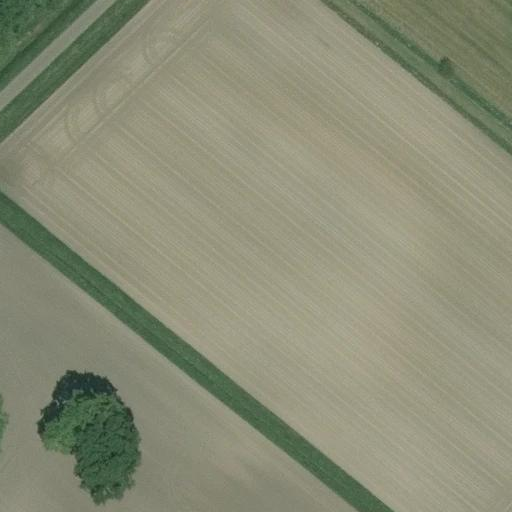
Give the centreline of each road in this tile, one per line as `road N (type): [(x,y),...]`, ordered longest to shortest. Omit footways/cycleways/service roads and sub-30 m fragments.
road 1 (track): [(339,0),(511,140)]
road 2 (unclassified): [(0,100),(106,0)]
